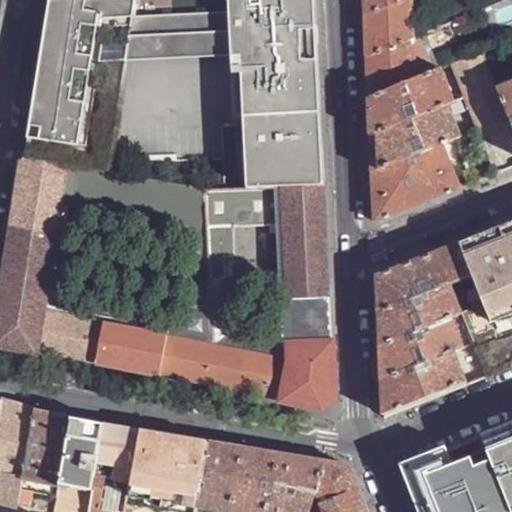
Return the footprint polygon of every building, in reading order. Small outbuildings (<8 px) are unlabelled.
[(65,166),(113,174),(119,129),(111,128),(120,55),(129,57),(127,13),(239,8),(241,51),(232,52),(233,71),(242,71),(244,124),(235,125),(237,189),(282,188),(322,186),(322,178),(317,68),(317,62),(313,0),(50,0),(25,159),(65,166)] [(364,0),(365,16),(405,0),(364,0)] [(412,0),(405,0),(365,16),(367,58),(415,38),(412,0)] [(412,0),(415,38),(422,36),(419,0),(412,0)] [(127,13),(129,57),(232,52),(241,51),(239,8),(127,13)] [(415,38),(367,58),(369,98),(417,79),(415,38)] [(484,52),(452,65),(457,77),(465,99),(470,111),(477,130),(478,131),(499,122),(510,118),(498,88),(484,52)] [(119,129),(129,57),(120,55),(111,128),(119,129)] [(452,65),(441,69),(446,82),(457,77),(452,65)] [(417,79),(369,98),(371,135),(448,105),(454,102),(446,82),(441,69),(417,79)] [(510,118),(511,121),(511,120),(511,82),(498,88),(510,118)] [(454,102),(448,105),(453,117),(470,111),(465,99),(454,102)] [(448,105),(371,135),(373,172),(444,143),(461,137),(453,117),(448,105)] [(444,143),(373,172),(375,222),(424,203),(461,188),(453,167),(444,143)] [(65,166),(25,159),(0,320),(0,343),(35,350),(41,311),(43,302),(59,204),(65,166)] [(113,174),(65,166),(59,204),(68,205),(196,227),(207,229),(205,190),(193,188),(113,174)] [(322,186),(282,188),(284,226),(290,345),(329,343),(322,186)] [(237,189),(205,190),(207,229),(230,228),(273,227),(284,226),(282,188),(237,189)] [(68,205),(59,204),(43,302),(52,304),(68,205)] [(460,244),(472,276),(483,306),(464,313),(475,343),(483,366),(487,375),(511,365),(511,222),(497,229),(460,244)] [(284,226),(273,227),(279,349),(289,351),(290,345),(284,226)] [(207,229),(196,227),(198,256),(209,256),(207,229)] [(230,228),(207,229),(209,256),(208,257),(214,257),(223,256),(231,256),(230,228)] [(460,244),(377,276),(379,311),(451,284),(472,276),(460,244)] [(209,256),(198,256),(200,285),(210,285),(210,281),(208,257),(209,256)] [(223,256),(214,257),(215,281),(220,280),(224,280),(223,256)] [(472,276),(451,284),(462,313),(464,313),(483,306),(472,276)] [(215,281),(210,281),(210,285),(213,335),(224,338),(220,280),(215,281)] [(379,311),(380,345),(452,318),(462,313),(451,284),(379,311)] [(200,285),(199,285),(201,333),(213,335),(210,285),(200,285)] [(52,304),(43,302),(41,311),(214,345),(213,335),(201,333),(52,304)] [(214,345),(41,311),(35,350),(206,385),(214,345)] [(380,345),(382,379),(455,351),(464,348),(452,318),(380,345)] [(224,338),(213,335),(214,345),(290,361),(289,351),(279,349),(224,338)] [(290,345),(289,351),(290,361),(282,400),(321,408),(332,397),(329,343),(290,345)] [(290,361),(214,345),(206,385),(265,397),(282,400),(290,361)] [(382,379),(384,415),(465,382),(455,351),(382,379)] [(483,366),(473,370),(476,380),(487,375),(483,366)] [(21,405),(3,400),(0,416),(0,472),(25,477),(37,410),(21,405)] [(55,414),(37,410),(25,477),(25,479),(37,481),(59,486),(60,483),(71,417),(55,414)] [(494,468),(509,509),(511,507),(511,416),(478,430),(489,457),(494,468)] [(86,419),(71,417),(60,483),(94,490),(105,423),(86,419)] [(118,425),(105,423),(94,490),(89,511),(125,511),(130,484),(140,429),(118,425)] [(175,435),(140,429),(130,484),(199,496),(209,441),(175,435)] [(221,443),(209,441),(199,496),(197,506),(227,511),(230,511),(244,447),(221,443)] [(510,511),(509,509),(494,468),(477,474),(472,464),(467,453),(450,459),(444,443),(401,460),(421,511),(510,511)] [(244,447),(230,511),(267,511),(279,453),(259,450),(244,447)] [(279,453),(267,511),(309,511),(318,487),(325,461),(301,457),(279,453)] [(472,464),(477,474),(494,468),(489,457),(472,464)] [(367,511),(351,468),(346,465),(325,461),(318,487),(326,511),(367,511)] [(25,477),(0,472),(0,511),(18,511),(20,507),(23,490),(25,479),(25,477)] [(25,479),(23,490),(34,492),(37,481),(25,479)] [(130,484),(125,511),(195,511),(197,506),(199,496),(130,484)] [(309,511),(326,511),(318,487),(309,511)] [(45,488),(43,494),(58,496),(58,490),(45,488)] [(20,507),(32,509),(34,492),(23,490),(20,507)]
